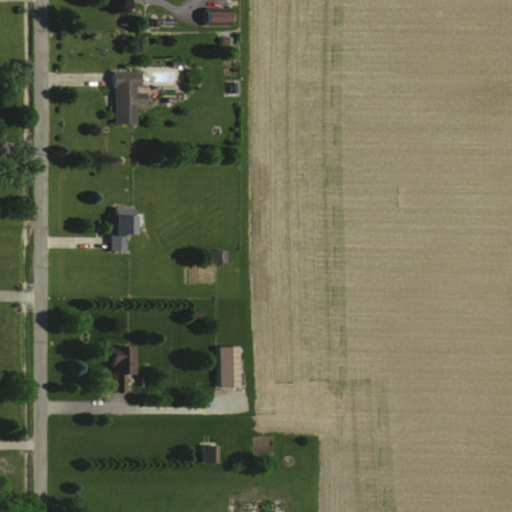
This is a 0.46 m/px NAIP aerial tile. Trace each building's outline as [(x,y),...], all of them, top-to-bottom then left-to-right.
[(227,25),(226,7),(203,7),(203,25),(227,25)] [(132,123),(132,104),(143,104),(143,92),(136,92),(136,70),(110,71),(111,124),(132,123)] [(122,250),(121,233),(132,233),(131,214),(106,215),(107,250),(122,250)] [(129,345),(107,345),(106,391),(122,391),(123,373),(129,373),(129,345)] [(235,345),(215,346),(215,387),(235,387),(235,345)] [(215,445),(200,445),(201,463),(216,462),(215,445)]
